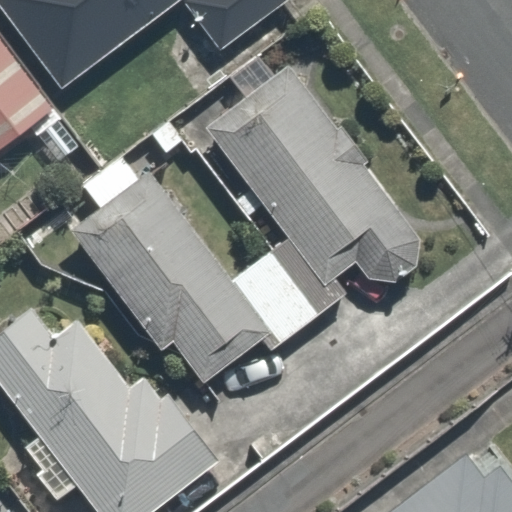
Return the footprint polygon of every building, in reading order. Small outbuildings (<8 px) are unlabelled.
[(173,0),(206,43),(263,0),(0,0),(0,15),(56,89),(172,0),(173,0)] [(0,116),(34,93),(0,43),(0,116)] [(407,210),(404,207),(281,54),(194,124),(317,277),(340,259),(342,262),(345,265),(348,268),(351,270),(354,272),(358,274),(362,276),(365,277),(369,278),(373,278),(377,278),(381,278),(385,277),(389,276),(393,274),(396,273),(400,270),(403,268),(406,265),(408,262),(411,259),(413,255),(414,251),(416,247),(416,244),(417,240),(417,235),(417,231),(416,228),(415,224),(413,220),(412,216),(409,213),(407,210)] [(99,198),(68,223),(192,380),(255,329),(268,345),(310,311),(257,243),(221,272),(117,141),(78,171),(99,198)] [(72,485),(94,511),(134,511),(227,439),(176,374),(132,409),(33,284),(0,310),(0,392),(28,429),(12,442),(56,498),(72,485)] [(511,511),(511,491),(470,442),(386,511),(511,511)]
